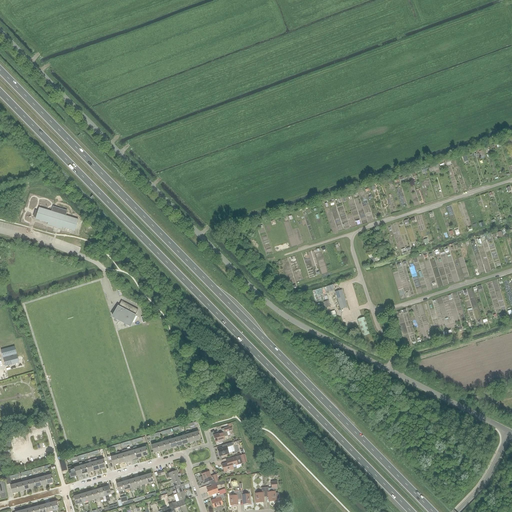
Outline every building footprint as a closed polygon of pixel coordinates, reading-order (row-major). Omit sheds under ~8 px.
[(473,153),(463,156),(469,178),(474,176),(472,171),(475,171),(472,161),(475,160),(473,153)] [(416,205),(426,203),(422,188),(418,189),(419,195),(418,196),(419,198),(414,199),(416,205)] [(336,225),(338,231),(374,220),(374,217),(372,213),(372,212),(377,212),(374,201),(374,200),(348,200),(352,213),(347,214),(347,219),(342,218),(342,219),(342,222),(340,222),(342,226),(341,226),(338,226),(338,222),(337,222),(336,225)] [(61,229),(62,227),(66,216),(67,211),(53,207),(52,211),(48,223),(47,225),(61,229)] [(48,223),(52,211),(39,208),(36,219),(48,223)] [(75,231),(78,219),(69,217),(66,228),(75,231)] [(437,287),(470,277),(463,253),(457,255),(457,252),(455,253),(455,254),(446,256),(445,251),(441,252),(441,253),(435,255),(440,272),(435,274),(437,281),(432,282),(432,284),(436,283),(437,287)] [(326,293),(334,290),(332,285),(312,291),(316,303),(328,299),(326,293)] [(342,291),(336,292),(341,306),(346,305),(342,291)] [(446,299),(446,296),(438,297),(439,305),(442,304),(441,300),(446,299)] [(130,326),(138,310),(121,301),(113,317),(130,326)] [(370,334),(365,317),(357,319),(363,336),(370,334)] [(422,337),(427,336),(426,330),(430,329),(428,322),(419,325),(422,337)] [(404,326),(401,327),(405,342),(416,340),(413,326),(404,329),(404,326)] [(5,366),(19,363),(14,346),(1,350),(5,366)] [(224,429),(221,429),(222,433),(223,433),(227,432),(233,430),(231,426),(230,422),(226,423),(223,424),(224,429)] [(194,441),(192,433),(189,434),(189,431),(185,432),(186,435),(189,443),(194,441)] [(200,440),(198,431),(192,433),(194,441),(200,440)] [(222,433),(213,436),(215,442),(218,441),(218,442),(222,441),(222,440),(225,439),(224,437),(228,436),(227,432),(223,433),(222,433)] [(186,435),(180,437),(183,445),(189,443),(186,435)] [(183,445),(180,437),(175,438),(177,447),(183,445)] [(171,448),(169,440),(167,441),(166,438),(163,440),(163,442),(166,450),(171,448)] [(177,447),(175,438),(169,440),(171,448),(177,447)] [(166,450),(163,442),(160,442),(160,440),(157,441),(157,443),(160,452),(166,450)] [(223,448),(217,450),(219,456),(222,455),(222,456),(226,454),(232,452),(230,446),(233,446),(232,442),(229,443),(222,445),(223,448)] [(160,452),(157,443),(151,445),(154,453),(160,452)] [(142,457),(140,449),(137,449),(136,447),(133,448),(134,450),(136,458),(142,457)] [(148,455),(146,447),(140,449),(142,457),(148,455)] [(134,450),(131,451),(130,448),(127,449),(131,460),(136,458),(134,450)] [(131,460),(127,449),(122,451),(122,454),(125,462),(131,460)] [(122,454),(120,454),(119,452),(116,453),(117,455),(119,464),(125,462),(122,454)] [(117,455),(114,456),(113,454),(111,455),(111,457),(113,465),(119,464),(117,455)] [(245,454),(235,457),(226,460),(227,464),(222,465),(224,471),(227,470),(227,471),(231,470),(230,469),(236,467),(236,465),(247,462),(245,454)] [(106,468),(103,459),(97,461),(100,469),(106,468)] [(100,469),(97,461),(93,462),(93,460),(91,461),(91,463),(94,471),(100,469)] [(94,471),(91,463),(86,464),(88,473),(94,471)] [(88,473),(86,464),(80,466),(82,474),(88,473)] [(82,474),(80,466),(77,467),(77,465),(74,466),(74,468),(77,476),(82,474)] [(74,468),(72,468),(71,466),(68,467),(71,478),(77,476),(74,468)] [(177,471),(176,471),(169,473),(172,480),(178,478),(177,474),(178,474),(177,471)] [(208,471),(202,473),(204,476),(201,477),(202,481),(205,480),(206,483),(211,481),(212,484),(219,481),(216,474),(210,477),(208,471)] [(154,482),(151,473),(145,475),(148,483),(154,482)] [(53,483),(51,475),(45,476),(48,484),(53,483)] [(148,483),(145,475),(139,477),(142,485),(143,488),(145,487),(144,484),(148,483)] [(48,484),(45,476),(40,478),(42,486),(48,484)] [(142,485),(139,477),(134,479),(136,487),(137,490),(140,489),(140,486),(142,485)] [(179,477),(178,478),(172,480),(174,487),(181,485),(179,481),(180,480),(179,477)] [(42,486),(40,478),(34,479),(36,487),(42,486)] [(36,487),(34,479),(28,481),(30,489),(36,487)] [(136,487),(134,479),(128,480),(130,488),(132,493),(135,492),(134,488),(136,487)] [(130,488),(128,480),(122,482),(125,490),(130,488)] [(30,489),(28,481),(22,482),(24,491),(30,489)] [(220,485),(219,482),(219,481),(212,484),(211,484),(212,487),(207,489),(209,495),(212,494),(212,495),(216,493),(215,493),(219,492),(218,491),(217,486),(220,485)] [(275,494),(274,491),(274,489),(278,488),(277,481),(271,481),(272,488),(268,488),(268,487),(265,487),(266,497),(269,497),(269,502),(276,501),(275,499),(278,499),(279,498),(278,494),(277,493),(275,494)] [(24,491),(22,482),(16,484),(19,492),(24,491)] [(125,490),(122,482),(116,484),(119,492),(120,495),(126,493),(125,490)] [(19,492),(16,484),(10,485),(13,494),(19,492)] [(182,484),(181,485),(174,487),(177,494),(183,492),(183,491),(182,488),(183,487),(182,484)] [(111,494),(109,486),(103,488),(105,496),(107,502),(110,501),(109,495),(111,494)] [(266,497),(265,487),(261,488),(262,492),(256,493),(256,496),(256,500),(257,500),(257,503),(263,503),(263,497),(266,497)] [(105,496),(103,488),(97,490),(99,498),(100,501),(104,500),(103,497),(105,496)] [(99,498),(97,490),(91,491),(94,500),(94,502),(97,501),(96,499),(99,498)] [(239,492),(239,491),(239,490),(234,490),(234,492),(234,495),(230,495),(231,499),(230,499),(230,503),(231,503),(231,506),(237,505),(237,498),(240,498),(239,492)] [(94,500),(91,491),(86,493),(88,501),(94,500)] [(184,491),(183,491),(183,492),(177,494),(179,501),(181,500),(184,499),(186,499),(184,494),(185,494),(184,491)] [(242,491),(239,491),(239,492),(240,498),(243,498),(244,505),(250,504),(249,501),(250,501),(250,497),(249,497),(249,494),(243,494),(243,491),(242,491)] [(88,501),(86,493),(80,495),(82,503),(88,501)] [(221,498),(224,497),(224,495),(223,494),(220,495),(215,497),(216,500),(211,502),(213,507),(215,506),(216,508),(217,509),(220,508),(221,507),(220,505),(223,504),(221,498)] [(82,503),(80,495),(74,496),(76,505),(82,503)] [(58,510),(56,501),(50,503),(52,511),(55,511),(55,510),(58,510)] [(52,511),(50,503),(44,504),(46,511),(49,511),(52,511)] [(174,511),(175,511),(174,511),(174,509),(172,503),(169,504),(170,508),(167,509),(166,507),(163,508),(164,511),(174,511)]
